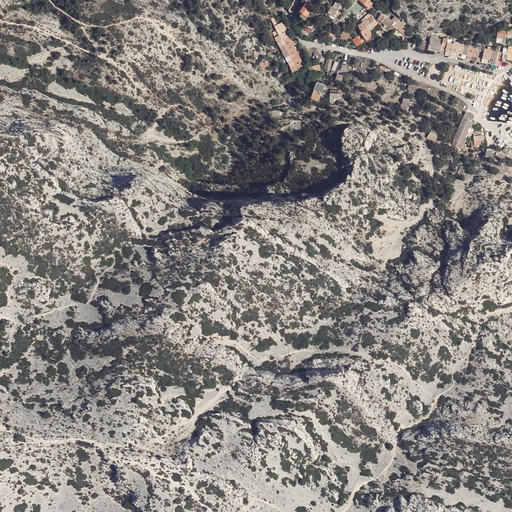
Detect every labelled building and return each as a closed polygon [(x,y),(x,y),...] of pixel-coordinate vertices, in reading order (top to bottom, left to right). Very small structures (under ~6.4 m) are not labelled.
[(328,13),(332,16),(341,3),(336,0),(332,7),(328,13)] [(227,1),(222,4),(227,13),(232,10),(227,1)] [(301,12),(304,13),(308,8),(309,9),(311,6),(305,2),(304,1),(299,10),(301,12)] [(356,1),(346,12),(348,14),(351,11),(354,14),(362,5),(356,1)] [(295,13),(298,7),(291,3),(288,8),(295,13)] [(366,21),(370,17),(368,16),(368,15),(361,21),(362,23),(363,23),(364,22),(366,21)] [(380,22),(390,29),(392,26),(394,23),(391,21),(383,16),(380,22)] [(376,25),(370,17),(366,21),(372,28),(376,25)] [(401,24),(396,20),(396,21),(394,23),(392,26),(394,28),(397,30),(401,24)] [(372,28),(366,21),(364,22),(363,23),(364,26),(365,26),(366,29),(368,32),(372,28)] [(273,27),(276,31),(283,27),(281,23),(273,27)] [(397,30),(402,33),(404,32),(406,27),(401,24),(397,30)] [(300,31),(310,35),(312,28),(302,25),(300,31)] [(285,32),(283,27),(276,31),(276,33),(278,35),(285,32)] [(368,32),(366,29),(360,33),(365,41),(370,38),(371,37),(368,32)] [(347,34),(342,30),(340,33),(339,35),(345,38),(347,34)] [(506,31),(499,30),(499,38),(507,40),(506,31)] [(288,36),(285,32),(278,35),(280,40),(288,36)] [(363,42),(359,35),(356,37),(352,39),(357,46),(363,42)] [(290,42),(288,36),(280,40),(282,45),(290,42)] [(435,38),(431,41),(429,47),(439,49),(439,48),(441,42),(441,39),(435,38)] [(293,47),(290,42),(282,45),(285,51),(293,47)] [(503,58),(503,59),(507,59),(507,55),(511,54),(511,45),(508,45),(508,48),(504,47),(503,58)] [(295,52),(293,47),(285,51),(288,56),(295,52)] [(483,50),(482,57),(489,59),(488,63),(487,63),(487,66),(493,68),(493,67),(495,64),(495,62),(496,60),(496,57),(497,53),(497,51),(491,50),(484,47),(483,50)] [(298,57),(295,52),(288,56),(290,61),(298,57)] [(300,63),(298,57),(290,61),(293,66),(300,63)] [(267,61),(260,65),(263,70),(269,66),(267,61)] [(290,61),(287,62),(287,64),(284,66),(286,70),(289,69),(293,66),(290,61)] [(340,63),(335,61),(332,69),(336,71),(340,63)] [(303,68),(300,63),(293,66),(296,72),(303,68)] [(344,76),(338,74),(336,81),(342,83),(344,76)] [(327,86),(318,82),(311,98),(319,102),(327,86)] [(340,94),(331,94),(331,102),(339,102),(340,94)] [(411,102),(404,98),(400,106),(407,110),(411,102)] [(452,144),(460,147),(473,120),(463,116),(458,129),(452,144)] [(385,130),(382,136),(392,141),(395,136),(385,130)] [(439,139),(431,133),(427,139),(435,144),(439,139)] [(506,146),(502,151),(507,154),(510,149),(506,146)] [(467,167),(461,165),(458,173),(464,175),(467,167)]
